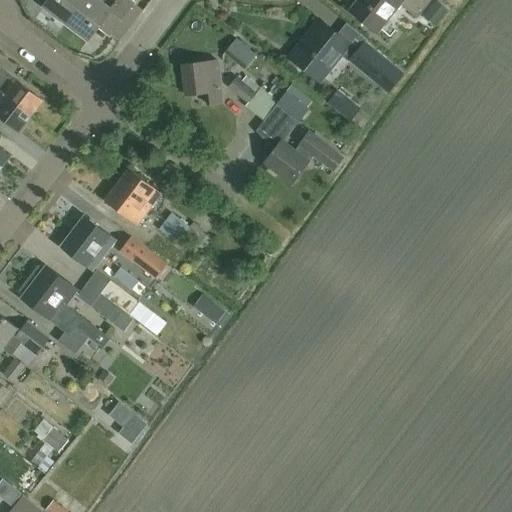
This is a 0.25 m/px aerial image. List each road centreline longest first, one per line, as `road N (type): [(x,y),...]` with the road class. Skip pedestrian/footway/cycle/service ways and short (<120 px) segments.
road 1 (residential): [(0,246),(106,97)]
road 2 (residential): [(228,190),(106,97)]
road 3 (residential): [(106,97),(0,13)]
road 4 (residential): [(106,97),(178,0)]
